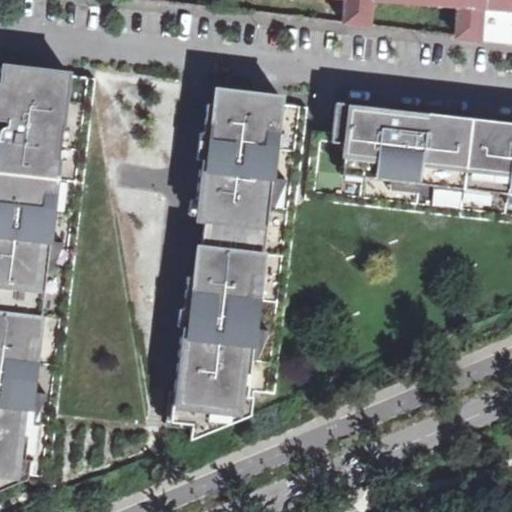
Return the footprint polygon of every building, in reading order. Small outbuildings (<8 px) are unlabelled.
[(511,0),(352,0),(352,21),(383,23),(384,0),(398,0),(467,5),(464,37),(511,41),(511,0)] [(7,61),(0,117),(0,170),(81,179),(90,102),(93,70),(7,61)] [(297,94),(228,86),(223,85),(205,244),(290,253),(297,187),(307,104),(296,103),(297,94)] [(482,168),(487,118),(362,104),(362,100),(342,98),(339,139),(328,138),(323,189),(470,206),(472,187),(476,188),(478,168),(482,168)] [(511,120),(487,118),(482,168),(478,168),(476,188),(472,187),(470,206),(511,211),(511,120)] [(0,308),(65,316),(81,179),(0,170),(0,308)] [(276,390),(290,253),(205,244),(182,421),(205,423),(204,439),(264,416),(266,389),(276,390)] [(65,316),(0,308),(0,494),(36,479),(38,468),(49,470),(65,316)]
